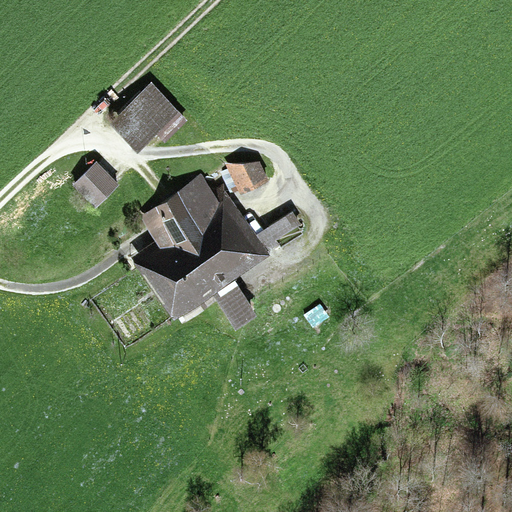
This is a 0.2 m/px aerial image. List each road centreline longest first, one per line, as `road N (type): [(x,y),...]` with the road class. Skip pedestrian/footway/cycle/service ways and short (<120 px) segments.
road 1 (track): [(0,204),(48,156),(75,146),(106,147),(158,181),(143,234),(108,265),(71,284),(0,282)]
road 2 (track): [(106,147),(274,150),(312,206),(314,237)]
